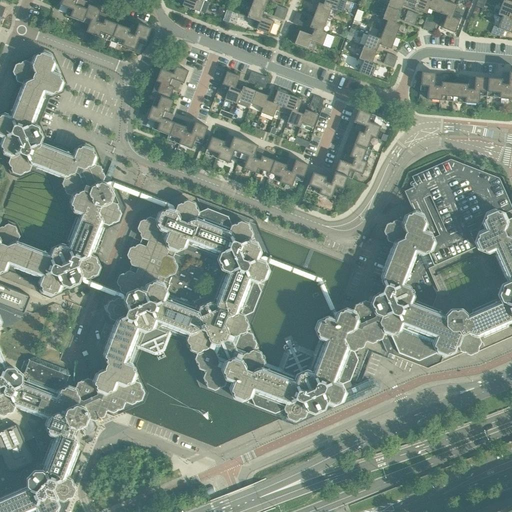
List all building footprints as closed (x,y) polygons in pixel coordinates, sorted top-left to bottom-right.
[(86,9),(75,5),(76,0),(80,0),(82,1),(81,0),(62,0),(60,6),(68,9),(65,16),(81,22),(86,9)] [(195,11),(198,0),(184,0),(182,6),(195,11)] [(264,10),(267,0),(253,0),(251,5),(264,10)] [(335,11),(339,0),(324,0),(323,5),(322,5),(331,9),(335,11)] [(400,12),(402,5),(403,0),(389,0),(387,7),(400,12)] [(414,9),(417,0),(403,0),(402,5),(414,9)] [(427,9),(431,1),(430,1),(428,0),(417,0),(414,9),(426,14),(428,9),(427,9)] [(439,14),(444,1),(442,0),(430,0),(430,1),(431,1),(427,9),(428,9),(439,14)] [(451,18),(453,13),(456,5),(444,1),(439,14),(446,16),(451,18)] [(326,20),(331,9),(322,5),(323,5),(318,3),(314,16),(326,20)] [(511,19),(511,15),(511,6),(502,3),(498,15),(502,17),(502,16),(511,19)] [(110,42),(117,24),(104,20),(102,24),(96,22),(101,10),(88,5),(86,9),(81,22),(89,25),(86,33),(110,42)] [(262,17),(264,10),(251,5),(247,18),(254,21),(259,23),(262,17)] [(395,23),(400,12),(387,7),(382,19),(387,21),(387,20),(395,24),(395,23)] [(454,33),(461,16),(453,13),(451,18),(446,16),(441,28),(454,33)] [(322,32),(326,20),(314,16),(309,28),(313,30),(314,29),(322,32)] [(510,33),(511,29),(511,19),(502,16),(502,17),(498,28),(493,27),(491,33),(502,38),(504,31),(510,33)] [(269,34),(274,22),(262,17),(259,23),(254,21),(252,28),(269,34)] [(395,37),(400,25),(395,23),(395,24),(387,20),(387,21),(382,32),(395,37)] [(144,46),(148,37),(151,29),(138,24),(134,36),(127,34),(129,29),(117,24),(110,42),(134,51),(137,43),(144,46)] [(322,46),(327,33),(322,32),(314,29),(313,30),(311,36),(309,41),(314,43),(322,46)] [(395,37),(382,32),(378,30),(375,37),(380,39),(378,45),(390,49),(395,37)] [(309,41),(311,36),(299,31),(294,44),(311,51),(314,43),(309,41)] [(376,52),(378,45),(380,39),(375,37),(368,34),(363,47),(376,52)] [(371,63),(376,52),(363,47),(358,59),(363,61),(363,60),(371,63)] [(104,177),(100,167),(94,165),(96,158),(94,155),(92,149),(85,146),(75,150),(73,156),(68,155),(69,153),(45,144),(44,145),(40,144),(42,137),(38,128),(32,125),(33,121),(35,122),(44,97),(43,97),(44,93),(51,95),(60,91),(63,84),(51,55),(44,53),(15,65),(13,72),(17,82),(23,84),(22,89),(20,88),(11,112),(12,113),(11,117),(4,115),(0,116),(0,144),(12,173),(19,176),(29,171),(32,165),(36,167),(35,168),(60,178),(60,176),(64,178),(62,184),(66,194),(72,196),(70,203),(74,212),(81,215),(79,219),(76,218),(66,242),(70,243),(68,247),(62,245),(52,249),(49,256),(45,254),(46,252),(22,243),(21,245),(17,243),(19,236),(15,227),(8,224),(0,227),(0,273),(6,270),(9,264),(13,266),(12,267),(36,277),(37,275),(41,277),(39,283),(43,293),(50,296),(78,283),(81,277),(87,279),(97,275),(100,268),(95,258),(89,256),(91,251),(94,253),(104,228),(100,227),(102,223),(108,226),(118,221),(121,214),(116,204),(110,202),(112,195),(108,186),(107,186),(103,184),(106,177),(104,177)] [(371,77),(376,65),(371,63),(363,60),(363,61),(358,72),(371,77)] [(169,86),(171,79),(183,84),(188,71),(171,65),(168,72),(160,69),(151,94),(156,95),(169,100),(169,99),(173,87),(169,86)] [(235,89),(239,77),(226,72),(220,89),(227,92),(229,87),(235,89)] [(452,102),(454,83),(441,82),(440,87),(434,86),(435,73),(421,72),(419,91),(427,92),(426,100),(452,102)] [(511,72),(508,72),(507,85),(500,84),(501,80),(488,78),(486,97),(511,99),(511,96),(511,72)] [(486,97),(488,78),(474,77),(473,90),(466,89),(467,85),(454,83),(452,102),(478,104),(478,96),(486,97)] [(241,91),(235,89),(229,87),(227,92),(224,99),(237,104),(239,100),(238,100),(241,91)] [(250,104),(255,91),(243,87),(241,91),(238,100),(239,100),(250,104)] [(262,109),(265,100),(266,100),(267,96),(255,91),(250,104),(262,108),(262,109)] [(282,113),(289,95),(277,91),(272,103),(278,105),(276,110),(282,113)] [(162,118),(164,112),(168,114),(173,101),(169,99),(169,100),(156,95),(147,119),(154,122),(152,129),(168,135),(173,123),(162,118)] [(297,112),(301,100),(289,95),(282,113),(289,115),(291,110),(297,112)] [(272,103),(266,100),(265,100),(262,109),(262,108),(260,113),(273,118),(276,110),(278,105),(272,103)] [(300,123),(304,115),(303,115),(297,112),(291,110),(289,115),(286,123),(299,128),(301,123),(300,123)] [(313,128),(318,115),(305,110),(303,115),(304,115),(300,123),(301,123),(313,128)] [(371,151),(380,126),(372,124),(375,116),(358,110),(353,123),(365,127),(363,133),(358,132),(354,144),(371,151)] [(201,144),(204,136),(208,127),(195,122),(190,134),(184,132),(186,127),(173,123),(168,135),(166,140),(191,149),(194,141),(201,144)] [(239,159),(245,141),(233,137),(228,149),(222,146),(224,142),(211,137),(205,154),(229,164),(232,156),(239,159)] [(267,178),(273,161),(261,156),(259,160),(253,158),(258,146),(245,141),(239,159),(246,161),(243,169),(267,178)] [(362,175),(371,151),(354,144),(349,157),(353,158),(351,165),(339,160),(334,173),(347,178),(351,179),(354,172),(362,175)] [(356,388),(344,393),(340,385),(349,381),(357,360),(353,351),(362,347),(365,341),(371,343),(380,339),(386,353),(427,369),(463,353),(470,355),(511,336),(511,217),(511,218),(506,220),(503,214),(511,209),(511,208),(498,178),(450,160),(411,177),(415,186),(404,191),(413,212),(405,216),(402,223),(396,220),(386,224),(383,231),(387,241),(394,244),(392,248),(391,247),(381,272),(383,272),(381,277),(383,283),(385,286),(384,287),(382,292),(382,293),(373,297),(371,303),(364,301),(355,305),(351,314),(345,311),(340,313),(340,312),(335,314),(333,319),(327,317),(317,321),(315,328),(319,338),(314,352),(297,345),(296,342),(293,341),(290,336),(284,339),(286,344),(283,345),(282,348),(284,351),(277,368),(264,363),(260,353),(256,344),(251,334),(244,316),(253,312),(268,271),(264,262),(258,259),(260,253),(248,224),(241,222),(231,226),(228,217),(207,209),(198,213),(194,204),(187,201),(177,205),(175,212),(168,209),(140,222),(127,256),(131,265),(129,271),(119,275),(116,282),(118,287),(114,289),(111,296),(113,300),(109,302),(106,309),(110,319),(116,321),(104,355),(108,364),(107,365),(105,369),(105,370),(96,374),(93,381),(87,378),(82,380),(77,383),(75,389),(76,390),(75,393),(77,392),(79,395),(77,396),(78,398),(76,404),(77,407),(83,409),(84,412),(86,411),(87,414),(89,419),(94,421),(101,418),(104,417),(106,410),(113,413),(122,408),(125,402),(131,404),(141,400),(144,393),(131,365),(137,349),(154,355),(156,355),(158,360),(165,357),(163,352),(164,351),(170,334),(186,340),(191,350),(197,353),(194,359),(199,369),(205,371),(203,378),(207,387),(214,390),(224,386),(230,388),(234,398),(241,401),(274,413),(276,418),(294,426),(339,406),(365,395),(363,391),(367,389),(368,390),(369,389),(370,389),(370,388),(371,387),(368,379),(360,383),(358,387),(356,388)] [(301,182),(306,170),(308,165),(295,160),(291,172),(284,170),(286,165),(273,161),(267,178),(291,187),(294,179),(301,182)] [(341,194),(347,178),(334,173),(330,184),(324,182),(325,177),(312,172),(306,190),(330,199),(333,191),(341,194)] [(0,284),(0,305),(21,314),(25,312),(30,299),(28,295),(0,284)] [(79,395),(77,392),(75,393),(76,390),(75,389),(69,387),(72,380),(68,371),(33,357),(24,361),(21,369),(23,375),(22,375),(19,373),(18,373),(16,372),(17,371),(14,368),(7,368),(5,370),(5,368),(3,363),(5,362),(0,350),(0,325),(1,322),(0,319),(0,415),(3,416),(13,412),(15,406),(19,407),(19,409),(43,418),(44,417),(48,418),(45,425),(50,434),(56,437),(55,441),(51,440),(42,464),(45,466),(43,470),(44,472),(44,473),(42,471),(34,471),(27,479),(27,487),(29,488),(29,489),(26,488),(22,490),(21,488),(0,497),(0,511),(31,511),(35,509),(36,511),(56,511),(58,506),(56,499),(57,499),(62,502),(73,497),(75,490),(71,480),(65,478),(66,474),(70,475),(79,451),(76,449),(77,444),(73,435),(74,435),(76,430),(76,429),(85,425),(88,418),(89,419),(87,414),(86,411),(84,412),(83,409),(77,407),(76,404),(78,398),(77,396),(79,395)] [(0,430),(0,451),(8,470),(13,472),(30,464),(32,459),(17,426),(13,425),(0,430)]
